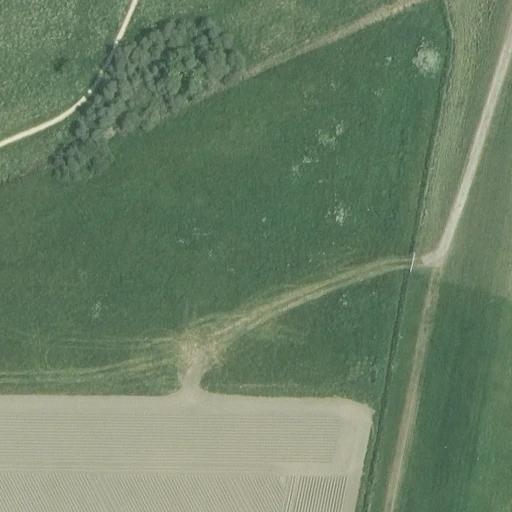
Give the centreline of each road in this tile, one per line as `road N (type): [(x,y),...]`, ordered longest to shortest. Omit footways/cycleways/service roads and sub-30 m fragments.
road 1 (track): [(394,511),(446,245)]
road 2 (track): [(411,264),(446,245),(511,32)]
